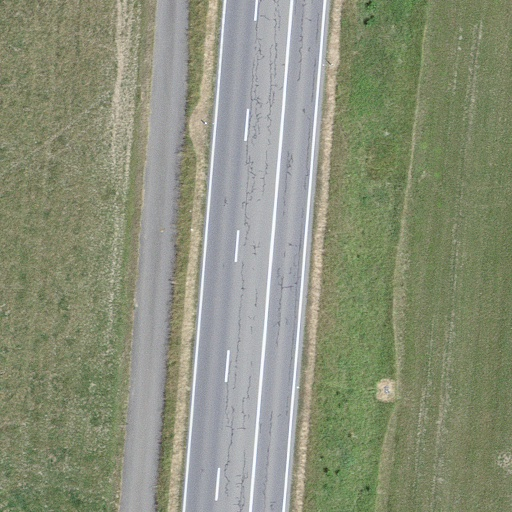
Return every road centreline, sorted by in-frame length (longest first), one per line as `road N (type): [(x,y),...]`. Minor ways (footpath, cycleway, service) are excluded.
road 1 (primary): [(275,0),(233,511)]
road 2 (track): [(172,0),(137,511)]
